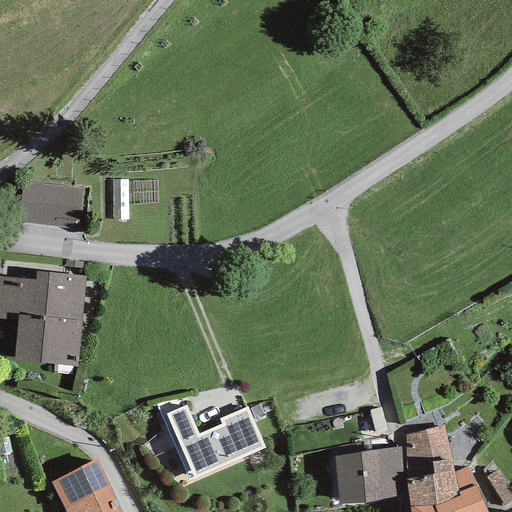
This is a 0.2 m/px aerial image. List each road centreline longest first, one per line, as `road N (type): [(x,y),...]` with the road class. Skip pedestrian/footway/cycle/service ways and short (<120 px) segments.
road 1 (unclassified): [(0,239),(120,256),(202,253),(243,242),(331,201),(511,72)]
road 2 (unclassified): [(132,511),(83,438),(0,400)]
